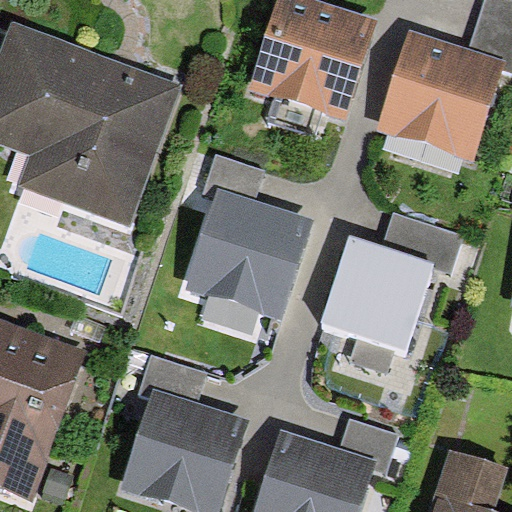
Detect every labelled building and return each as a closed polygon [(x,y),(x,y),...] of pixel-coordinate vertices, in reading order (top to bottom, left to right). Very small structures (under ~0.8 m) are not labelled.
[(511,5),(493,0),(484,0),(466,61),(494,69),(511,75),(511,73),(511,5)] [(365,28),(278,2),(251,92),(338,118),(365,28)] [(171,89),(10,31),(0,57),(0,141),(31,153),(17,191),(120,228),(171,89)] [(466,61),(410,44),(382,135),(466,161),(494,69),(466,61)] [(195,198),(214,203),(243,212),(254,175),(206,161),(195,198)] [(243,212),(214,203),(187,290),(274,316),(300,229),(243,212)] [(391,223),(379,262),(423,275),(446,282),(457,243),(391,223)] [(379,262),(348,253),(325,331),(400,353),(423,275),(379,262)] [(78,357),(0,329),(0,488),(28,498),(78,357)] [(150,403),(187,414),(198,377),(147,362),(136,399),(150,403)] [(187,414),(150,403),(123,490),(193,511),(207,511),(233,428),(187,414)] [(347,426),(335,462),(365,471),(381,476),(392,440),(347,426)] [(335,462),(278,444),(256,511),(352,511),(365,471),(335,462)] [(491,511),(503,474),(449,458),(432,511),(491,511)]
